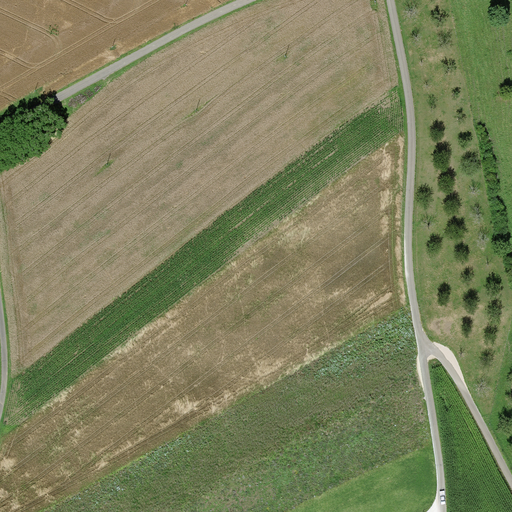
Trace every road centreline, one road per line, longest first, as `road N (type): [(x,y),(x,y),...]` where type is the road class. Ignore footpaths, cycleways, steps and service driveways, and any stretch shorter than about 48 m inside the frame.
road 1 (track): [(390,0),(408,104),(421,344)]
road 2 (unclassified): [(0,132),(190,25),(251,0)]
road 3 (track): [(421,344),(442,355),(511,485)]
road 4 (track): [(442,511),(421,344)]
